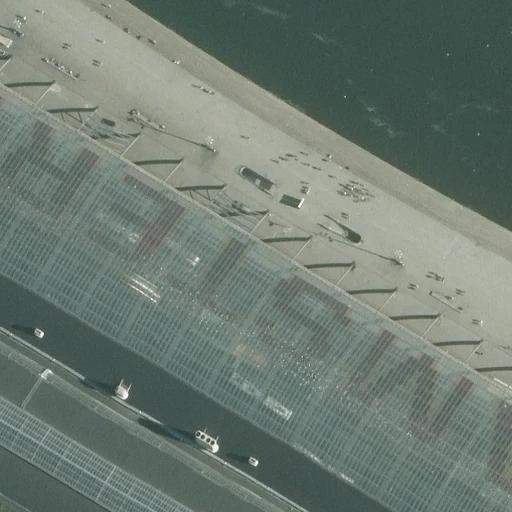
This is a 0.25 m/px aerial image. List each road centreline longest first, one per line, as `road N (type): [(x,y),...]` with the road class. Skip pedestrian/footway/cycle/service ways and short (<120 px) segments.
road 1 (primary): [(511,477),(0,167)]
road 2 (primary): [(0,247),(434,511)]
